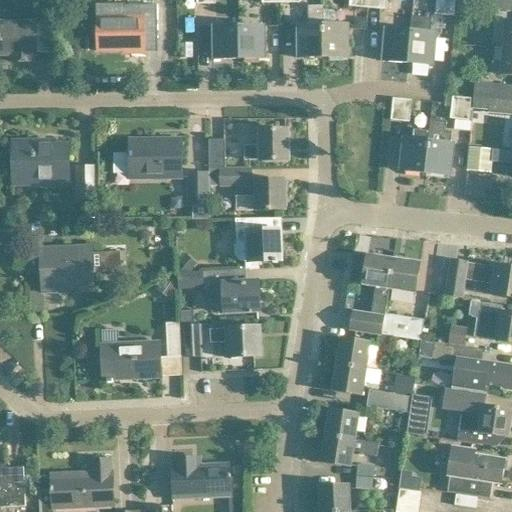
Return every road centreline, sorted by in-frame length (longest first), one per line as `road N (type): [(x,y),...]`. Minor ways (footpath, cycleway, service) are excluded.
road 1 (residential): [(330,212),(325,112),(311,96),(0,102)]
road 2 (residential): [(0,384),(22,406),(68,415),(289,410)]
road 3 (residential): [(289,410),(330,212)]
road 4 (residential): [(511,232),(330,212)]
